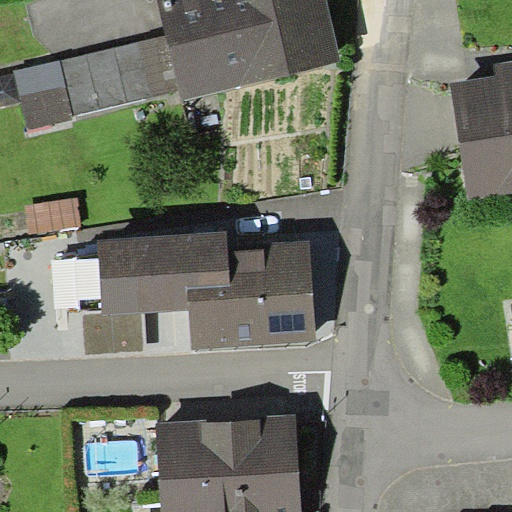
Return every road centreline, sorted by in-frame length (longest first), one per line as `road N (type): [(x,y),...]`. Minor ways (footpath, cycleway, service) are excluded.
road 1 (residential): [(386,0),(363,369)]
road 2 (residential): [(0,382),(363,369)]
road 3 (residential): [(360,439),(511,425)]
